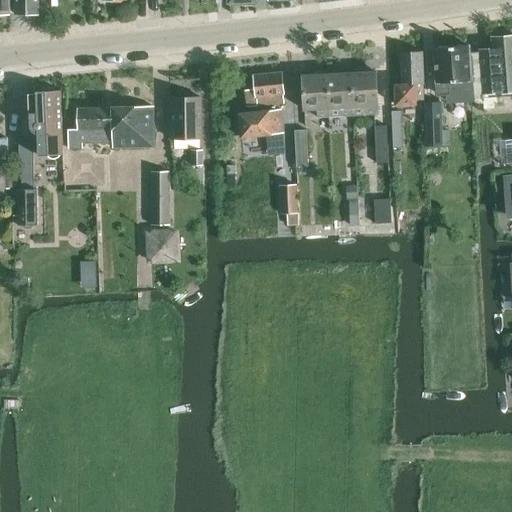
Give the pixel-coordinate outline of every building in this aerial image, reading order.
[(0,0),(0,13),(9,14),(9,0),(0,0)] [(15,0),(15,13),(39,14),(38,0),(15,0)] [(492,51),(480,52),(483,93),(483,94),(511,91),(511,35),(491,37),(492,51)] [(466,44),(434,46),(437,93),(447,93),(447,101),(470,100),(466,44)] [(416,104),(416,99),(423,99),(421,51),(400,52),(401,84),(395,84),(396,105),(416,104)] [(374,72),(350,73),(352,115),(376,114),(374,72)] [(255,89),(245,90),(247,107),(249,107),(250,113),(239,114),(242,138),(283,133),(281,109),(280,109),(279,104),(284,103),(281,73),(254,76),(255,89)] [(326,74),(328,116),(352,115),(350,73),(326,74)] [(316,117),(328,116),(326,74),(301,75),(302,110),(316,109),(316,117)] [(36,93),(29,94),(31,127),(33,131),(38,134),(38,155),(48,155),(51,158),(55,158),(59,156),(60,154),(64,154),(62,91),(61,91),(55,91),(54,90),(54,89),(53,89),(52,89),(51,88),(50,88),(49,88),(48,88),(47,88),(46,88),(45,88),(44,88),(43,88),(42,89),(41,89),(40,90),(39,90),(39,91),(36,91),(36,93)] [(170,97),(171,138),(202,137),(202,97),(170,97)] [(423,102),(424,145),(427,145),(427,154),(438,153),(438,145),(450,144),(449,130),(441,130),(440,101),(423,102)] [(112,146),(116,146),(153,146),(152,105),(78,107),(79,128),(68,128),(69,148),(82,148),(81,142),(112,142),(112,146)] [(392,111),(394,144),(394,147),(402,147),(401,111),(392,111)] [(375,162),(386,162),(384,126),(374,126),(375,162)] [(305,130),(293,131),(295,167),(307,166),(305,130)] [(477,132),(474,132),(474,138),(475,142),(484,141),(484,137),(484,136),(477,132)] [(22,190),(18,190),(19,225),(21,225),(23,226),(24,227),(25,228),(28,229),(30,228),(32,228),(34,226),(35,225),(39,224),(38,189),(35,189),(34,184),(34,139),(19,138),(19,166),(22,166),(22,190)] [(191,150),(191,165),(203,165),(203,151),(191,150)] [(151,171),(152,225),(168,225),(168,171),(151,171)] [(281,212),(298,212),(296,184),(280,185),(281,212)] [(359,225),(357,187),(347,187),(348,201),(349,201),(350,225),(359,225)] [(373,223),(390,222),(389,199),(373,199),(373,223)] [(177,230),(146,231),(147,260),(178,259),(177,230)]
